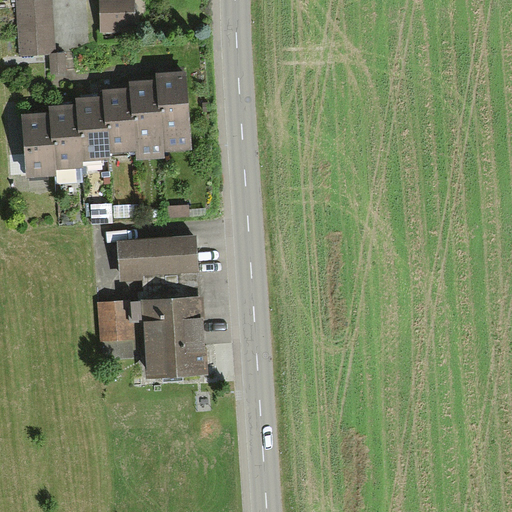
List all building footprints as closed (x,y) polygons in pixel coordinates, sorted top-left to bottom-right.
[(55,0),(16,0),(21,59),(50,58),(51,76),(70,75),(68,56),(59,56),(55,0)] [(136,0),(102,0),(103,36),(137,35),(136,0)] [(25,116),(27,177),(53,176),(53,170),(81,169),(81,162),(109,161),(109,153),(135,152),(135,160),(164,159),(164,152),(191,151),(189,74),(154,75),(155,83),(127,84),(127,89),(101,90),(101,99),(73,99),(73,107),(46,108),(47,116),(25,116)] [(199,237),(119,242),(121,283),(150,282),(198,279),(202,279),(199,237)] [(146,352),(147,380),(210,379),(205,296),(200,297),(198,279),(150,282),(152,300),(100,303),(103,362),(131,361),(131,352),(146,352)] [(197,473),(198,476),(227,472),(222,436),(190,440),(190,448),(194,447),(197,473)] [(190,448),(140,453),(139,445),(116,448),(121,484),(135,482),(138,507),(201,499),(198,476),(197,473),(194,447),(190,448)]
